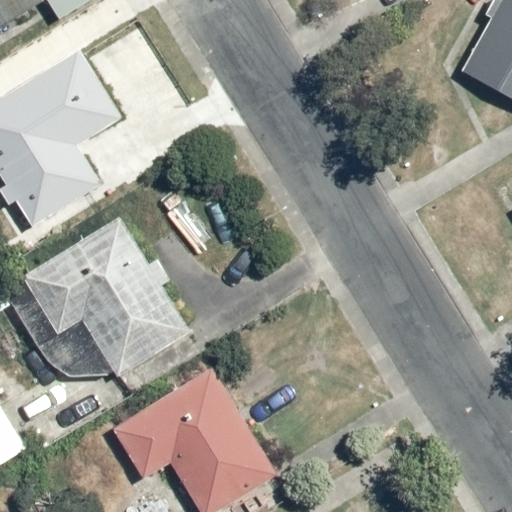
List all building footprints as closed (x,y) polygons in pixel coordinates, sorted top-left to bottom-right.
[(0,0),(0,24),(38,0),(0,0)] [(511,0),(504,0),(465,71),(511,96),(511,0)] [(80,47),(0,96),(0,174),(32,226),(102,183),(78,143),(122,116),(80,47)] [(119,215),(22,275),(58,332),(82,317),(117,375),(190,330),(119,215)] [(0,311),(14,303),(0,278),(0,311)] [(211,366),(111,427),(142,478),(170,461),(201,511),(213,511),(277,474),(211,366)] [(0,462),(27,446),(0,402),(0,462)]
